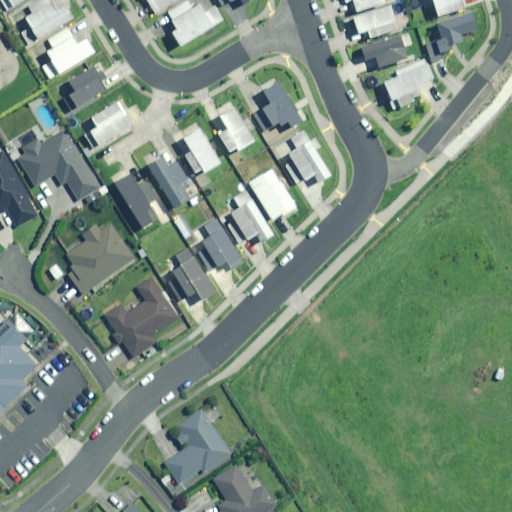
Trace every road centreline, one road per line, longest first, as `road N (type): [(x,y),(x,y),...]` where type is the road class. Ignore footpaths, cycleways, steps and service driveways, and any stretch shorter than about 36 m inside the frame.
road 1 (tertiary): [(133,411),(214,353),(355,207),(372,172)]
road 2 (residential): [(304,16),(206,77),(182,80),(145,67),(101,0)]
road 3 (residential): [(372,172),(416,159),(487,69),(507,40),(506,0)]
road 4 (residential): [(8,261),(133,411)]
road 5 (tertiary): [(372,172),(364,137),(344,112),(304,16)]
road 6 (tertiary): [(38,511),(85,471),(133,411)]
